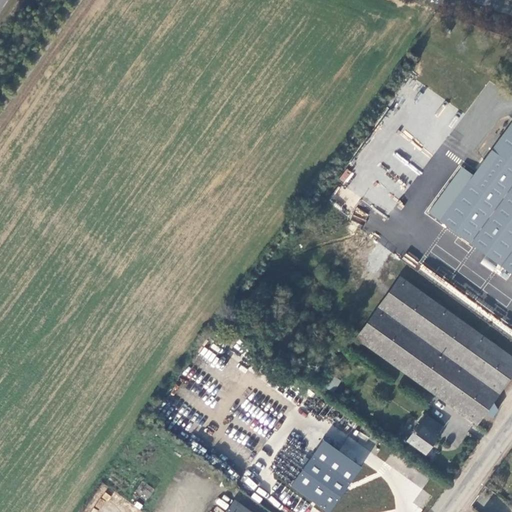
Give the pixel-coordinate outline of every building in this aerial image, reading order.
[(511,121),(471,174),(461,167),(428,212),(511,274),(511,121)] [(503,304),(423,244),(414,257),(494,315),(503,304)] [(511,372),(511,359),(398,277),(355,339),(474,425),(511,372)] [(439,427),(426,417),(421,424),(419,422),(406,440),(423,454),(436,436),(434,434),(439,427)] [(375,478),(382,469),(384,466),(327,423),(318,435),(375,478)] [(360,511),(388,473),(382,469),(375,478),(318,435),(282,485),(306,502),(300,511),(301,511),(360,511)] [(249,511),(234,501),(226,511),(249,511)]
